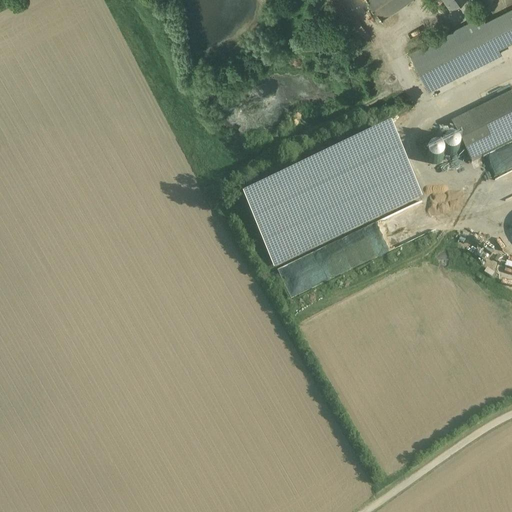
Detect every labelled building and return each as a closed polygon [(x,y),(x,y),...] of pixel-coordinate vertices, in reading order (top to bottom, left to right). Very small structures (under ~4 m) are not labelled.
[(370,0),(381,16),(405,0),(370,0)] [(482,14),(409,51),(429,91),(502,54),(499,49),(511,42),(511,7),(485,21),(482,14)] [(511,95),(452,126),(471,164),(511,144),(511,95)] [(389,132),(241,204),(273,270),(421,198),(389,132)] [(422,204),(414,208),(423,208),(417,211),(417,217),(411,216),(411,222),(407,222),(407,227),(406,225),(405,236),(410,235),(412,240),(409,239),(410,242),(447,227),(447,221),(442,209),(442,210),(438,200),(435,200),(424,205),(422,204)] [(327,251),(278,271),(290,299),(347,276),(342,266),(336,268),(333,262),(334,262),(331,253),(328,254),(327,251)]
